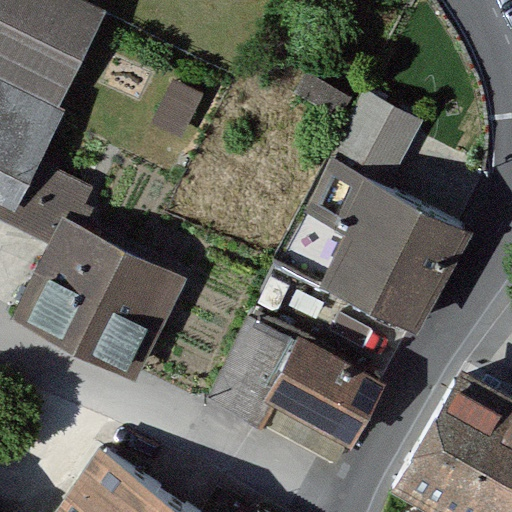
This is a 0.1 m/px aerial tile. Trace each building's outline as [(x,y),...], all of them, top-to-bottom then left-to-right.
[(112,6),(100,0),(0,0),(0,192),(8,198),(112,6)] [(369,81),(345,138),(405,162),(428,105),(369,81)] [(458,216),(369,170),(315,275),(403,321),(458,216)] [(173,268),(62,208),(11,303),(122,363),(173,268)] [(384,375),(279,325),(248,390),(354,440),(384,375)] [(511,511),(511,401),(467,377),(387,495),(410,511),(511,511)] [(220,511),(90,429),(36,511),(220,511)] [(0,511),(8,511),(12,507),(0,500),(0,511)]
